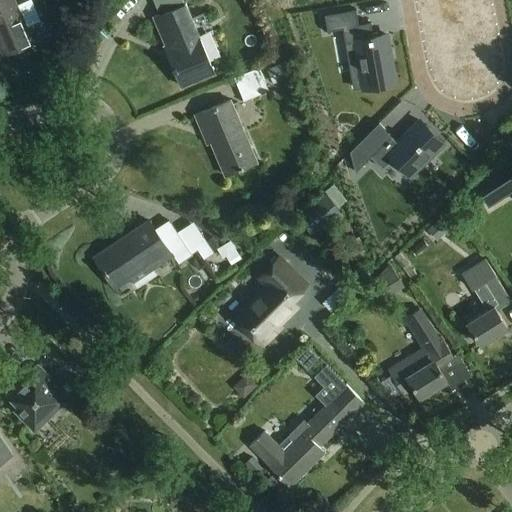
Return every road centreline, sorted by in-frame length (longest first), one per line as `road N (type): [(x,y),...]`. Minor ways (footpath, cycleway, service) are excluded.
road 1 (residential): [(0,127),(70,106),(103,114),(117,155),(98,179),(5,231)]
road 2 (residential): [(407,0),(421,83),(456,111),(488,105),(510,80),(497,0)]
